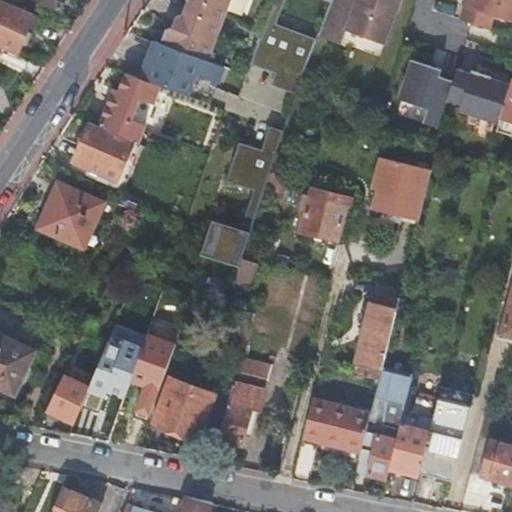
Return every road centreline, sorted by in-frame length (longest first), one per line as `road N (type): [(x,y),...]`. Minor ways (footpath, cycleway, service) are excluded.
road 1 (residential): [(0,440),(355,511)]
road 2 (residential): [(0,178),(117,0)]
